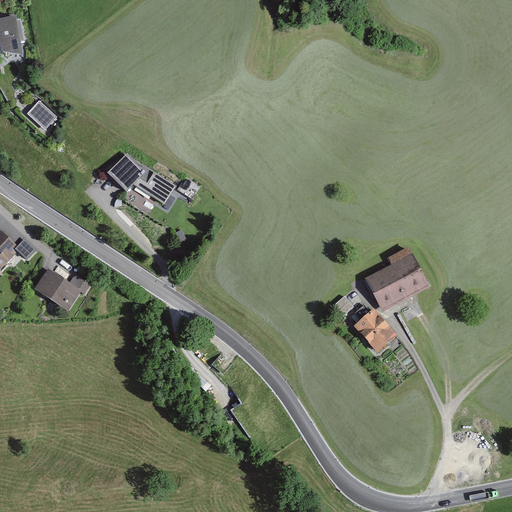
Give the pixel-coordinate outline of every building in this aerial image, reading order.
[(20,17),(0,20),(0,51),(3,53),(23,55),(21,44),(25,43),(20,17)] [(57,118),(39,101),(29,114),(46,130),(57,118)] [(144,170),(129,157),(113,177),(133,192),(137,187),(168,207),(178,191),(149,173),(144,170)] [(0,231),(0,268),(0,269),(19,248),(0,231)] [(35,249),(23,241),(17,251),(29,259),(35,249)] [(402,255),(359,280),(378,314),(421,289),(402,255)] [(48,270),(35,290),(67,311),(80,292),(48,270)] [(345,311),(354,303),(346,295),(337,302),(345,311)] [(367,307),(343,325),(371,360),(395,342),(367,307)]
